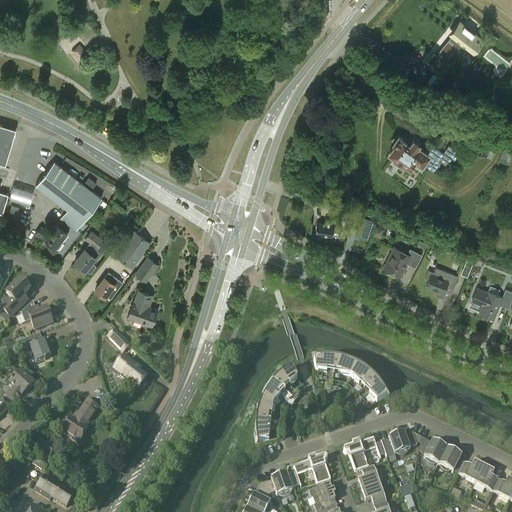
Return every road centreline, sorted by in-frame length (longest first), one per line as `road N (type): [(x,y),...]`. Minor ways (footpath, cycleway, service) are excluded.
road 1 (residential): [(0,451),(75,369),(84,345),(79,318),(48,278),(0,250)]
road 2 (secondary): [(227,236),(181,391)]
road 3 (residential): [(511,462),(415,416),(362,430)]
road 4 (secondary): [(181,391),(214,334),(244,245)]
road 5 (secondary): [(96,149),(227,236)]
road 6 (secondary): [(233,218),(96,149)]
road 7 (residential): [(377,308),(250,227)]
road 8 (residential): [(244,245),(377,308)]
road 9 (residential): [(511,368),(377,308)]
road 10 (secondary): [(250,227),(295,89)]
road 11 (secondary): [(295,89),(260,138),(233,218)]
road 12 (secondary): [(110,511),(181,391)]
road 13 (residential): [(294,453),(291,421),(313,399),(344,403),(362,430)]
